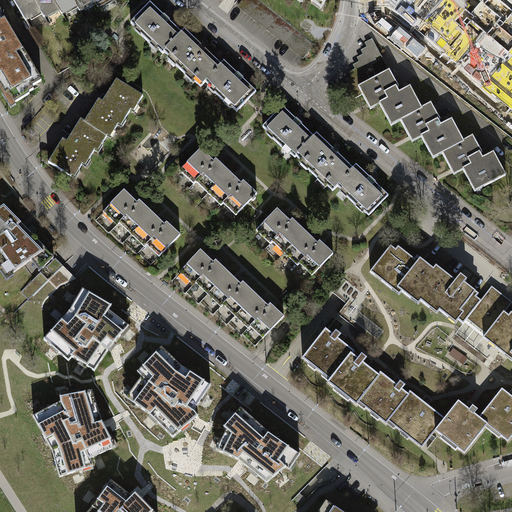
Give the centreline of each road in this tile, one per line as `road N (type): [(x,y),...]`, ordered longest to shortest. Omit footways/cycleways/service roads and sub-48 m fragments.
road 1 (tertiary): [(0,132),(91,246),(409,504)]
road 2 (residential): [(511,256),(303,95)]
road 3 (residential): [(303,95),(187,0)]
